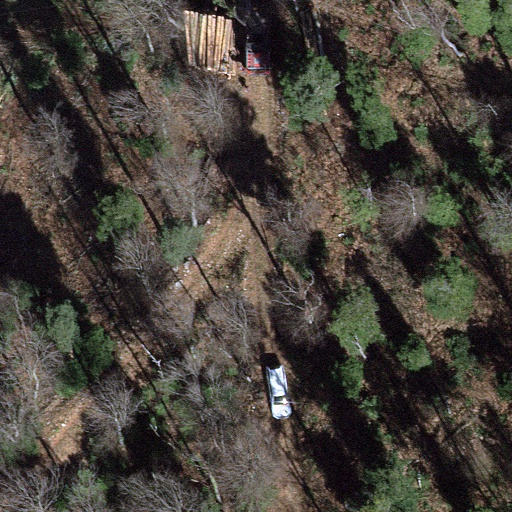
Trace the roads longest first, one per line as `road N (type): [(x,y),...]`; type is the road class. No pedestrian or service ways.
road 1 (track): [(293,511),(259,190),(252,0)]
road 2 (track): [(259,190),(103,398),(4,511)]
